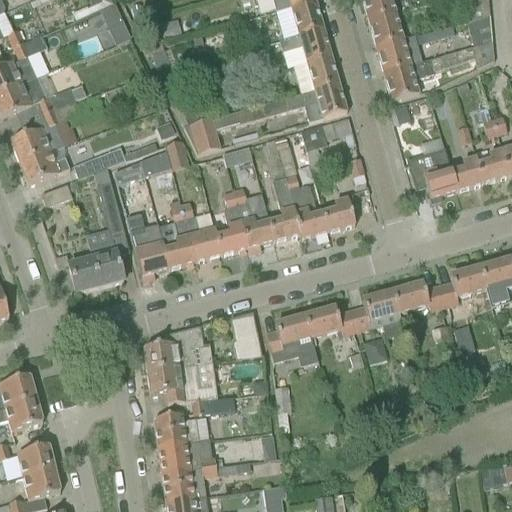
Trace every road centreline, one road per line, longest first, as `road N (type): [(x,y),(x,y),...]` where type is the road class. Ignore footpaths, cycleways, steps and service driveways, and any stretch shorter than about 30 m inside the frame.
road 1 (residential): [(111,332),(401,256)]
road 2 (residential): [(401,256),(330,0)]
road 3 (residential): [(54,347),(0,207)]
road 4 (residential): [(81,511),(69,425),(80,411),(116,402)]
